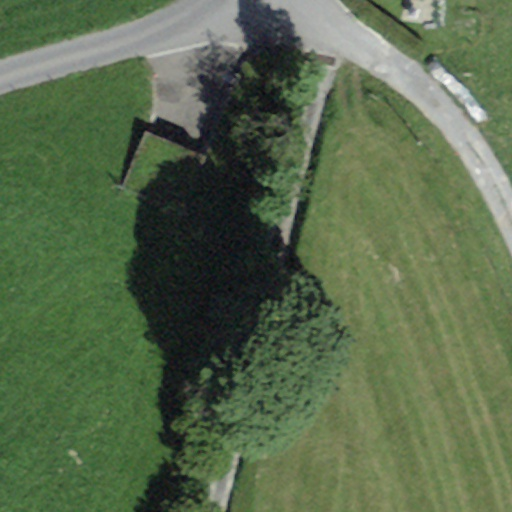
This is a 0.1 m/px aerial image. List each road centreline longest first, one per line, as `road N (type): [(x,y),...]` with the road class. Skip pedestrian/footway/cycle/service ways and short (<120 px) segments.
road 1 (track): [(215,511),(332,29)]
road 2 (track): [(511,232),(454,125),(415,84),(332,29)]
road 3 (residential): [(232,0),(199,22),(0,78)]
